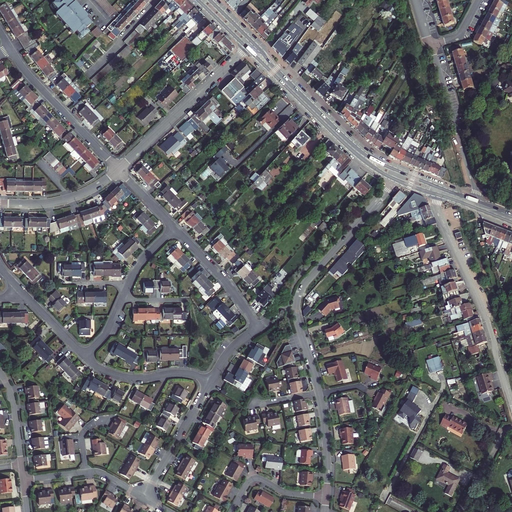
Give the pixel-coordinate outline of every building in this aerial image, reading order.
[(11,15),(2,0),(0,0),(0,14),(3,20),(11,15)] [(57,2),(51,7),(57,14),(54,17),(72,37),(75,34),(81,41),(87,36),(84,32),(89,27),(84,21),(85,20),(73,5),(71,6),(66,0),(60,5),(57,2)] [(90,0),(95,5),(98,8),(108,19),(114,14),(101,0),(90,0)] [(136,4),(141,10),(145,7),(139,1),(137,0),(133,0),(132,1),(134,3),(136,4)] [(178,0),(173,5),(178,9),(185,1),(183,0),(178,0)] [(232,11),(241,0),(228,0),(225,5),(232,11)] [(501,15),(506,5),(506,4),(497,0),(495,0),(494,3),(493,2),(489,9),(501,15)] [(132,8),(138,14),(141,10),(136,4),(134,3),(132,1),(129,5),(130,7),(132,8)] [(185,1),(178,9),(182,14),(179,17),(182,20),(193,9),(185,1)] [(160,3),(156,7),(166,16),(167,16),(166,14),(169,12),(164,8),(160,3)] [(438,13),(448,10),(446,3),(436,6),(438,13)] [(129,11),(135,17),(138,14),(132,8),(130,7),(129,5),(126,8),(127,9),(127,10),(129,11)] [(153,10),(160,17),(162,19),(164,17),(165,18),(166,16),(156,7),(153,10)] [(238,17),(249,28),(258,19),(246,7),(238,17)] [(126,15),(131,21),(135,17),(129,11),(127,10),(127,9),(126,8),(122,12),(124,13),(124,14),(126,15)] [(193,9),(182,20),(181,21),(183,23),(184,22),(186,24),(189,21),(197,13),(193,9)] [(486,16),(497,22),(501,15),(489,9),(486,16)] [(141,23),(147,29),(160,17),(153,10),(141,23)] [(304,16),(312,23),(314,20),(317,17),(308,10),(304,16)] [(451,18),(448,10),(438,13),(440,21),(451,18)] [(249,28),(254,33),(266,20),(271,16),(266,11),(258,19),(249,28)] [(123,18),(128,24),(131,21),(126,15),(124,14),(124,13),(122,12),(120,15),(121,17),(123,18)] [(197,13),(189,21),(193,24),(190,27),(191,28),(189,29),(191,31),(203,19),(197,13)] [(3,20),(8,27),(16,22),(11,15),(3,20)] [(120,22),(125,27),(128,24),(123,18),(121,17),(120,15),(117,18),(116,19),(118,21),(120,22)] [(259,37),(266,29),(270,24),(272,22),(275,19),(271,16),(266,20),(254,33),(259,37)] [(495,29),(498,22),(486,16),(482,23),(495,29)] [(440,21),(443,29),(453,26),(451,18),(440,21)] [(314,20),(310,26),(317,31),(321,25),(314,20)] [(20,30),(16,22),(8,27),(12,35),(20,30)] [(110,26),(113,29),(118,34),(119,34),(122,31),(116,25),(115,24),(113,22),(110,26)] [(122,31),(125,27),(120,22),(116,25),(122,31)] [(141,23),(139,26),(144,31),(145,32),(147,29),(141,23)] [(204,30),(199,35),(190,44),(184,38),(173,48),(185,60),(203,42),(214,31),(207,23),(202,28),(204,30)] [(482,23),(479,30),(491,36),(495,29),(482,23)] [(260,38),(263,42),(274,28),(270,24),(266,29),(259,37),(260,38)] [(283,33),(270,48),(273,52),(274,51),(277,55),(276,55),(278,56),(280,59),(284,54),(285,52),(286,52),(301,32),(290,24),(286,30),(288,32),(286,35),(283,33)] [(108,31),(109,33),(115,38),(118,34),(113,29),(110,26),(109,27),(106,30),(107,31),(108,31)] [(127,49),(144,31),(139,26),(138,26),(133,31),(134,32),(122,44),(125,48),(127,49)] [(27,41),(20,30),(12,35),(17,42),(18,42),(20,45),(27,41)] [(90,35),(95,42),(97,40),(101,36),(96,30),(90,35)] [(490,36),(479,30),(475,37),(486,43),(490,36)] [(213,48),(214,47),(223,39),(214,31),(203,42),(207,45),(211,42),(213,45),(212,46),(213,48)] [(317,55),(319,56),(332,38),(330,37),(319,51),(317,55)] [(475,37),(472,44),(484,50),(487,43),(486,43),(475,37)] [(223,39),(214,47),(218,52),(222,48),(229,55),(232,52),(233,49),(223,39)] [(305,71),(317,55),(319,51),(311,44),(296,64),(305,71)] [(283,62),(288,66),(295,58),(294,57),(300,48),(296,45),(290,53),(291,54),(283,62)] [(32,50),(26,54),(36,67),(44,61),(37,52),(39,50),(37,47),(32,50)] [(121,62),(130,52),(127,49),(125,48),(117,57),(121,62)] [(88,49),(85,53),(87,55),(90,58),(93,55),(91,52),(90,51),(88,49)] [(451,54),(454,62),(464,59),(461,51),(451,54)] [(90,58),(87,55),(85,53),(82,56),(87,61),(90,58)] [(305,71),(303,73),(307,77),(309,75),(316,82),(310,89),(314,92),(328,77),(325,73),(321,77),(313,70),(322,58),(319,56),(317,55),(305,71)] [(121,62),(117,57),(108,66),(90,83),(95,88),(114,69),(121,62)] [(41,74),(49,68),(53,65),(48,58),(44,61),(36,67),(41,74)] [(464,59),(454,62),(456,70),(466,67),(464,59)] [(214,70),(217,67),(209,60),(207,62),(214,70)] [(77,61),(74,65),(75,66),(79,71),(83,67),(77,61)] [(201,61),(194,69),(204,79),(211,72),(204,65),(201,61)] [(207,62),(204,65),(211,72),(214,70),(207,62)] [(250,74),(241,64),(229,76),(234,80),(240,87),(243,84),(243,83),(248,78),(247,77),(250,74)] [(0,79),(9,74),(3,65),(0,66),(0,79)] [(466,67),(456,70),(459,78),(468,75),(466,67)] [(54,86),(59,81),(49,68),(41,74),(46,81),(47,80),(52,88),(54,86)] [(204,79),(194,69),(193,68),(186,75),(188,77),(194,83),(196,80),(200,83),(204,79)] [(327,90),(325,93),(339,101),(345,91),(342,89),(343,87),(340,85),(338,87),(336,85),(343,76),(342,75),(346,70),(343,68),(334,81),(327,90)] [(260,76),(256,71),(249,78),(254,82),(260,76)] [(468,75),(459,78),(461,85),(471,82),(468,75)] [(240,87),(234,80),(220,93),(235,108),(255,89),(264,80),(260,76),(254,82),(244,91),(240,87)] [(62,95),(72,87),(63,77),(59,81),(54,86),(57,88),(56,89),(62,95)] [(186,96),(193,89),(192,88),(194,86),(192,84),(194,83),(188,77),(182,83),(181,82),(179,83),(184,88),(181,91),(186,96)] [(320,98),(325,93),(327,90),(334,81),(328,77),(314,92),(320,98)] [(16,90),(23,84),(19,80),(11,87),(15,91),(16,90)] [(473,90),(471,82),(461,85),(463,93),(473,90)] [(511,84),(506,83),(502,93),(511,97),(511,84)] [(25,87),(23,84),(16,90),(25,99),(32,93),(26,86),(25,87)] [(72,87),(62,95),(68,102),(69,102),(71,104),(80,96),(72,87)] [(177,96),(170,89),(157,102),(159,104),(156,106),(162,112),(177,96)] [(238,116),(246,108),(260,95),(255,89),(235,108),(233,110),(238,116)] [(38,99),(32,93),(25,99),(31,105),(29,107),(32,110),(38,103),(36,101),(38,99)] [(267,102),(260,95),(246,108),(250,114),(253,111),(255,114),(267,102)] [(340,103),(335,112),(344,121),(354,104),(357,99),(353,97),(346,109),(340,103)] [(217,106),(211,99),(200,110),(208,118),(216,126),(220,123),(211,113),(214,110),(213,109),(217,106)] [(357,99),(354,104),(344,121),(348,125),(356,112),(357,111),(362,102),(357,99)] [(41,106),(38,103),(32,110),(40,119),(47,112),(42,106),(41,106)] [(84,123),(94,113),(88,107),(86,110),(81,104),(74,110),(79,116),(78,116),(84,123)] [(353,130),(362,139),(374,119),(370,117),(375,109),(373,108),(373,109),(369,107),(368,110),(369,111),(365,116),(361,122),(359,120),(353,130)] [(147,110),(137,121),(145,129),(154,118),(153,117),(157,114),(151,108),(148,112),(147,110)] [(208,118),(200,110),(193,117),(194,118),(191,121),(200,129),(206,136),(210,132),(202,124),(208,118)] [(348,125),(353,130),(359,120),(364,112),(362,110),(359,114),(356,112),(348,125)] [(53,118),(47,112),(40,119),(46,125),(53,118)] [(270,130),(279,121),(274,116),(273,117),(268,112),(256,123),(260,126),(266,133),(270,130)] [(94,113),(84,123),(91,129),(94,132),(103,123),(94,113)] [(0,132),(9,130),(12,129),(8,117),(0,119),(0,132)] [(52,131),(59,125),(53,118),(46,125),(52,131)] [(362,139),(367,143),(373,133),(377,125),(375,124),(377,120),(374,118),(374,119),(362,139)] [(179,132),(186,139),(193,132),(195,134),(200,129),(191,121),(191,120),(179,132)] [(296,130),(287,121),(275,132),(282,139),(283,138),(285,140),(296,130)] [(373,133),(367,143),(371,146),(382,129),(384,124),(381,123),(375,134),(373,133)] [(65,131),(59,125),(52,131),(61,141),(63,139),(68,135),(65,132),(65,131)] [(382,129),(371,146),(376,150),(379,145),(382,140),(380,139),(384,131),(382,129)] [(0,132),(0,133),(2,140),(11,138),(9,130),(0,132)] [(115,139),(106,130),(100,135),(102,138),(101,139),(107,145),(115,139)] [(379,145),(390,151),(396,141),(398,138),(387,132),(382,140),(379,145)] [(74,138),(69,133),(68,135),(63,139),(66,143),(63,146),(71,154),(73,151),(81,144),(74,138)] [(299,133),(286,148),(291,152),(293,150),(295,152),(299,147),(300,149),(307,141),(299,133)] [(159,150),(166,158),(170,154),(171,153),(174,155),(185,144),(177,135),(172,140),(169,142),(168,141),(159,150)] [(2,140),(4,149),(13,146),(17,145),(15,137),(11,138),(2,140)] [(387,156),(393,159),(401,145),(402,144),(404,141),(398,137),(398,138),(396,141),(390,151),(387,156)] [(399,162),(405,150),(407,147),(411,141),(405,138),(404,141),(402,144),(401,145),(393,159),(394,160),(399,162)] [(123,148),(115,139),(107,145),(113,152),(114,151),(117,154),(123,148)] [(327,141),(319,151),(322,153),(323,153),(326,156),(328,159),(321,167),(324,170),(315,180),(318,182),(341,156),(327,141)] [(86,151),(81,144),(73,151),(71,154),(70,154),(76,160),(80,157),(86,151)] [(9,161),(17,159),(13,146),(4,149),(7,158),(8,157),(9,161)] [(399,162),(407,165),(415,151),(407,147),(405,150),(399,162)] [(422,148),(419,153),(411,167),(415,169),(422,155),(423,154),(425,150),(425,149),(422,148)] [(80,157),(85,164),(92,157),(86,151),(80,157)] [(415,151),(407,165),(411,167),(419,153),(415,151)] [(49,152),(43,158),(45,160),(51,154),(49,152)] [(54,157),(51,154),(45,160),(48,163),(54,157)] [(415,169),(420,171),(424,162),(427,156),(424,155),(423,154),(422,155),(415,169)] [(425,173),(430,160),(431,159),(433,155),(430,154),(429,156),(427,155),(427,156),(424,162),(420,171),(425,173)] [(351,164),(341,156),(318,182),(309,192),(311,194),(314,191),(314,192),(328,176),(328,175),(329,173),(331,175),(332,174),(334,172),(339,176),(346,169),(351,164)] [(56,159),(54,157),(48,163),(50,165),(56,159)] [(98,164),(92,157),(85,164),(82,167),(93,178),(94,178),(96,176),(94,173),(100,167),(98,164)] [(59,162),(56,159),(50,165),(53,168),(59,162)] [(224,164),(219,159),(209,169),(213,173),(220,179),(227,171),(222,166),(224,164)] [(425,173),(429,175),(435,162),(430,160),(425,173)] [(429,175),(434,177),(438,168),(440,163),(440,161),(438,164),(435,162),(429,175)] [(60,164),(59,162),(53,168),(55,171),(61,165),(60,164)] [(64,167),(61,165),(55,171),(57,173),(64,167)] [(60,176),(66,170),(64,167),(57,173),(60,176)] [(68,173),(72,176),(75,174),(69,168),(66,170),(60,176),(62,178),(68,173)] [(143,183),(150,176),(144,170),(141,168),(136,173),(135,173),(137,176),(137,177),(143,183)] [(147,168),(144,170),(150,176),(152,174),(147,168)] [(438,168),(434,177),(440,179),(443,171),(438,168)] [(353,189),(359,182),(355,179),(356,177),(346,169),(339,176),(338,178),(337,180),(342,185),(344,183),(352,190),(353,189)] [(255,188),(260,192),(265,186),(264,185),(271,178),(265,171),(252,185),(255,188)] [(156,186),(157,187),(158,186),(150,176),(143,183),(149,189),(151,190),(156,186)] [(16,179),(0,179),(0,186),(3,187),(3,191),(6,191),(6,192),(15,192),(15,182),(16,179)] [(33,182),(33,192),(42,192),(42,191),(45,191),(45,179),(42,179),(42,182),(33,182)] [(363,197),(369,190),(360,181),(359,182),(353,189),(363,197)] [(15,182),(15,192),(24,192),(24,182),(15,182)] [(24,182),(24,192),(33,192),(33,182),(24,182)] [(118,188),(124,194),(127,197),(131,193),(127,189),(127,190),(121,184),(118,188)] [(110,193),(117,200),(120,197),(124,194),(118,188),(117,187),(110,193)] [(174,199),(177,197),(171,191),(169,192),(167,189),(160,195),(163,198),(161,199),(167,206),(174,199)] [(105,200),(111,206),(117,200),(110,193),(104,199),(105,200)] [(405,199),(399,194),(388,206),(391,208),(390,210),(393,213),(405,199)] [(413,195),(397,215),(398,218),(409,214),(410,219),(414,218),(430,213),(426,203),(425,202),(422,199),(420,198),(413,195)] [(174,199),(167,206),(173,212),(175,210),(178,213),(186,206),(183,203),(180,206),(174,199)] [(108,209),(111,206),(105,200),(102,203),(104,205),(108,209)] [(92,219),(100,216),(97,207),(97,206),(89,209),(92,219)] [(458,231),(463,230),(455,207),(450,209),(458,231)] [(80,214),(83,222),(92,219),(89,209),(80,212),(80,214)] [(135,220),(136,219),(141,214),(138,211),(132,217),(135,220)] [(143,212),(141,214),(136,219),(142,225),(149,219),(143,212)] [(191,216),(187,212),(180,218),(184,222),(186,221),(191,216)] [(192,232),(199,225),(194,219),(195,217),(196,216),(194,213),(191,216),(186,221),(188,224),(187,225),(192,232)] [(424,228),(435,225),(430,213),(414,218),(415,222),(421,220),(424,228)] [(68,227),(77,224),(74,216),(74,214),(65,217),(68,227)] [(84,226),(84,225),(83,222),(80,214),(74,216),(77,224),(78,228),(84,226)] [(105,218),(104,215),(100,216),(92,219),(93,223),(93,224),(102,221),(105,218)] [(3,227),(12,227),(12,217),(3,217),(3,218),(3,227)] [(12,227),(21,227),(21,219),(21,217),(12,217),(12,227)] [(28,218),(28,227),(37,228),(37,217),(28,217),(28,218)] [(37,217),(37,228),(42,228),(46,228),(46,219),(46,217),(37,217)] [(57,221),(59,229),(68,227),(65,217),(56,220),(57,221)] [(142,225),(148,231),(153,227),(155,225),(149,219),(142,225)] [(49,233),(59,229),(57,221),(49,224),(49,228),(49,233)] [(318,227),(323,232),(328,226),(323,222),(322,222),(318,227)] [(483,224),(482,227),(484,235),(486,240),(487,243),(492,227),(483,224)] [(147,233),(148,231),(142,225),(139,228),(146,234),(147,233)] [(199,225),(192,232),(199,238),(200,236),(203,239),(209,233),(207,230),(205,231),(199,225)] [(156,229),(153,227),(148,231),(147,233),(149,236),(156,229)] [(491,244),(497,229),(492,227),(487,243),(487,245),(490,246),(491,244)] [(491,244),(496,245),(501,231),(497,229),(491,244)] [(506,232),(501,231),(496,245),(495,249),(499,251),(500,248),(506,232)] [(505,250),(511,234),(506,232),(500,248),(505,250)] [(510,252),(511,245),(511,234),(505,250),(503,255),(508,257),(510,252)] [(219,243),(222,240),(224,239),(221,236),(211,245),(213,248),(212,250),(218,256),(225,250),(219,243)] [(407,241),(391,246),(392,249),(391,249),(392,254),(394,253),(395,258),(407,254),(404,245),(407,244),(407,245),(411,244),(416,243),(417,244),(418,248),(425,246),(421,236),(407,240),(407,241)] [(131,239),(137,245),(139,242),(134,237),(131,239)] [(138,247),(137,245),(131,239),(124,245),(132,254),(138,247)] [(219,243),(225,250),(227,247),(228,247),(222,240),(219,243)] [(339,263),(338,263),(330,272),(334,276),(338,272),(343,276),(366,249),(357,241),(341,260),(342,261),(340,264),(339,263)] [(112,253),(114,255),(117,252),(124,245),(122,243),(112,253)] [(132,254),(124,245),(117,252),(123,258),(125,260),(132,254)] [(166,253),(169,256),(175,250),(172,247),(166,253)] [(225,250),(218,256),(224,263),(226,261),(229,264),(235,258),(232,255),(233,254),(227,247),(225,250)] [(177,248),(175,250),(169,256),(167,257),(173,264),(174,263),(177,261),(184,254),(177,248)] [(438,255),(436,248),(420,253),(421,258),(425,257),(426,260),(430,259),(432,265),(441,262),(439,255),(438,255)] [(123,258),(117,252),(114,255),(119,259),(120,261),(123,258)] [(180,270),(187,263),(190,260),(184,254),(177,261),(174,263),(180,270)] [(25,274),(32,267),(24,258),(15,266),(19,270),(20,269),(25,274)] [(451,272),(447,260),(441,262),(432,265),(426,267),(427,269),(434,267),(434,268),(440,267),(443,275),(451,272)] [(103,262),(103,265),(103,276),(112,276),(112,277),(120,277),(120,265),(116,265),(116,263),(112,263),(112,262),(103,262)] [(190,266),(187,263),(180,270),(183,273),(190,266)] [(103,265),(94,265),(94,272),(94,276),(103,276),(103,265)] [(244,268),(242,265),(235,271),(238,274),(237,275),(243,282),(249,276),(252,273),(247,267),(245,267),(244,268)] [(71,266),(62,266),(62,272),(62,276),(71,276),(71,266)] [(81,266),(80,266),(71,266),(71,276),(81,276),(81,272),(81,266)] [(32,267),(25,274),(30,279),(29,280),(33,285),(41,277),(32,267)] [(190,278),(193,281),(201,274),(198,271),(190,278)] [(446,283),(447,286),(454,284),(457,283),(454,271),(451,272),(443,275),(439,276),(440,278),(439,278),(439,280),(440,280),(442,284),(446,283)] [(249,276),(243,282),(249,288),(251,287),(253,289),(262,282),(252,273),(249,276)] [(201,274),(193,281),(192,283),(198,290),(208,280),(201,274)] [(204,296),(206,294),(212,288),(214,286),(208,280),(198,290),(204,296)] [(161,282),(161,289),(161,293),(170,293),(170,282),(161,282)] [(153,293),(153,289),(153,283),(143,283),(144,293),(153,293)] [(448,299),(451,298),(458,296),(454,284),(447,286),(443,287),(444,292),(446,291),(448,299)] [(269,285),(258,298),(262,301),(259,305),(264,310),(275,298),(272,295),(272,292),(275,289),(269,285)] [(212,288),(206,294),(209,297),(215,291),(212,288)] [(63,295),(61,297),(56,291),(49,297),(54,303),(52,305),(59,311),(69,302),(69,300),(67,298),(65,298),(63,295)] [(77,303),(94,303),(93,293),(86,293),(86,292),(77,292),(77,303)] [(93,293),(94,303),(106,303),(106,292),(101,292),(101,293),(93,293)] [(214,298),(221,305),(223,303),(216,296),(214,298)] [(446,303),(449,311),(462,307),(458,296),(451,298),(453,302),(446,303)] [(325,316),(331,310),(340,307),(338,302),(340,302),(338,297),(331,299),(331,300),(326,301),(323,305),(322,304),(319,308),(319,309),(319,310),(325,316)] [(216,309),(221,305),(214,298),(207,305),(211,309),(212,308),(215,311),(216,309)] [(221,305),(216,309),(222,316),(229,309),(223,303),(221,305)] [(462,318),(463,321),(471,319),(477,317),(475,313),(472,314),(471,310),(470,311),(468,305),(462,307),(449,311),(443,313),(444,315),(450,313),(450,312),(451,312),(451,313),(460,311),(461,314),(446,318),(448,324),(451,323),(451,322),(462,318)] [(303,311),(304,317),(305,317),(311,309),(308,306),(303,311)] [(137,308),(137,309),(137,318),(146,318),(146,308),(137,308)] [(155,322),(156,321),(156,309),(155,308),(146,308),(146,318),(151,318),(151,321),(153,322),(155,322)] [(164,312),(164,318),(173,318),(173,308),(164,308),(164,312)] [(173,318),(183,318),(182,311),(182,308),(173,308),(173,318)] [(220,318),(222,316),(216,309),(215,311),(213,312),(213,314),(218,319),(220,318)] [(222,316),(228,322),(233,317),(235,316),(229,309),(222,316)] [(4,312),(0,312),(0,322),(11,323),(11,313),(4,313),(4,312)] [(11,313),(11,323),(28,323),(27,312),(18,312),(18,313),(11,313)] [(92,316),(84,316),(84,320),(80,320),(80,329),(90,329),(90,320),(92,320),(92,316)] [(222,316),(220,318),(226,324),(227,323),(228,322),(222,316)] [(233,317),(228,322),(227,323),(230,326),(236,320),(233,317)] [(465,331),(471,329),(481,326),(479,319),(478,317),(477,317),(471,319),(463,321),(464,325),(456,328),(456,329),(451,331),(452,336),(456,334),(463,332),(465,331)] [(405,323),(407,328),(422,324),(420,318),(405,323)] [(344,331),(338,323),(331,329),(325,331),(327,338),(333,335),(334,338),(337,337),(344,331)] [(472,335),(483,332),(481,326),(471,329),(472,335)] [(483,332),(472,335),(467,337),(465,338),(459,340),(462,349),(468,347),(470,354),(467,355),(469,360),(472,359),(471,356),(479,354),(477,347),(486,344),(485,343),(486,343),(483,332)] [(30,343),(32,346),(40,339),(41,337),(39,334),(30,343)] [(40,339),(32,346),(39,353),(46,346),(40,339)] [(109,353),(112,355),(118,345),(114,343),(109,353)] [(118,345),(112,355),(115,356),(116,355),(121,358),(126,349),(118,345)] [(254,362),(256,363),(261,354),(264,349),(257,345),(253,352),(251,351),(247,358),(254,362)] [(276,363),(277,368),(295,362),(289,345),(285,346),(276,363)] [(39,353),(46,360),(50,355),(53,353),(46,346),(39,353)] [(133,353),(126,349),(121,358),(127,361),(127,362),(132,365),(133,362),(137,356),(137,355),(133,353)] [(169,349),(160,349),(160,358),(160,361),(170,360),(169,349)] [(179,360),(179,358),(178,350),(178,349),(169,349),(170,360),(179,360)] [(156,351),(146,352),(147,360),(147,363),(156,362),(156,358),(156,351)] [(261,354),(256,363),(264,368),(266,364),(262,362),(265,356),(261,354)] [(50,355),(46,360),(44,361),(47,364),(53,358),(50,355)] [(56,363),(64,372),(71,365),(66,360),(67,359),(64,356),(56,363)] [(439,358),(427,362),(431,375),(443,371),(439,358)] [(248,374),(252,366),(245,362),(243,361),(239,369),(248,374)] [(342,361),(326,365),(329,374),(334,373),(335,373),(336,376),(338,382),(348,380),(342,361)] [(374,367),(368,364),(364,374),(371,376),(370,379),(377,381),(382,369),(374,366),(374,367)] [(77,371),(71,365),(64,372),(73,382),(81,374),(77,370),(77,371)] [(296,372),(297,371),(297,367),(285,369),(287,380),(298,378),(297,374),(296,372)] [(236,377),(234,381),(241,385),(248,374),(239,369),(234,376),(236,377)] [(236,377),(234,376),(228,372),(224,380),(232,384),(234,381),(236,377)] [(492,382),(490,375),(477,379),(482,396),(493,392),(490,383),(492,382)] [(85,390),(87,387),(91,380),(87,378),(82,388),(85,390)] [(91,380),(87,387),(95,391),(100,382),(92,378),(91,380)] [(268,391),(272,391),(275,390),(275,391),(279,390),(277,378),(266,380),(268,391)] [(289,384),(291,394),(302,392),(301,388),(300,386),(302,385),(301,381),(289,384)] [(95,391),(103,396),(107,389),(108,387),(100,382),(95,391)] [(37,386),(24,388),(25,392),(27,392),(27,395),(28,399),(39,398),(37,386)] [(114,393),(111,399),(119,404),(122,398),(121,397),(124,393),(117,388),(114,393)] [(174,396),(182,401),(183,401),(187,393),(178,388),(174,396)] [(390,394),(383,390),(380,394),(378,393),(376,397),(377,397),(372,408),(381,412),(390,394)] [(408,391),(408,393),(397,412),(399,414),(397,416),(402,420),(404,417),(408,419),(409,425),(418,425),(417,415),(421,412),(412,405),(416,396),(408,391)] [(136,394),(133,399),(140,404),(144,396),(137,392),(136,394)] [(180,404),(182,401),(174,396),(172,395),(170,398),(180,404)] [(140,404),(148,408),(151,402),(152,400),(144,396),(140,404)] [(340,416),(351,414),(351,413),(348,401),(348,398),(335,401),(337,408),(338,407),(339,410),(340,416)] [(307,410),(307,406),(305,406),(305,403),(304,399),(293,402),(296,412),(307,410)] [(215,404),(223,409),(225,410),(227,406),(217,400),(215,404)] [(39,403),(26,405),(27,409),(28,409),(29,415),(40,414),(39,409),(39,403)] [(165,412),(170,415),(174,417),(178,408),(169,403),(165,412)] [(219,416),(223,409),(215,404),(214,404),(210,411),(219,416)] [(79,418),(64,405),(57,413),(64,419),(59,424),(68,432),(79,418)] [(215,424),(219,416),(210,411),(206,419),(205,419),(203,422),(207,425),(214,429),(216,425),(215,424)] [(277,413),(272,414),(269,415),(269,413),(261,414),(263,423),(267,422),(267,427),(279,424),(277,413)] [(309,425),(308,421),(308,418),(309,418),(308,414),(296,416),(298,427),(309,425)] [(454,418),(447,414),(442,424),(449,427),(449,426),(464,434),(469,424),(455,416),(454,418)] [(257,415),(249,417),(250,419),(247,419),(243,420),(245,431),(256,429),(255,425),(259,424),(257,415)] [(170,423),(167,421),(161,418),(157,426),(166,431),(170,423)] [(116,420),(115,419),(110,426),(112,427),(110,429),(108,433),(117,439),(125,425),(124,425),(116,420)] [(41,420),(29,422),(29,426),(30,426),(31,433),(42,431),(41,420)] [(96,426),(92,420),(85,425),(89,431),(96,426)] [(205,428),(210,432),(212,433),(214,429),(207,425),(205,428)] [(206,439),(210,432),(205,428),(201,426),(197,434),(206,439)] [(311,440),(310,436),(310,433),(311,433),(310,429),(298,431),(300,442),(311,440)] [(352,429),(340,430),(340,437),(342,437),(343,445),(354,444),(352,429)] [(203,444),(206,439),(197,434),(192,442),(195,444),(201,447),(203,444)] [(146,440),(144,444),(155,450),(157,446),(156,446),(159,440),(149,435),(146,440)] [(43,438),(31,439),(31,444),(32,444),(33,450),(44,449),(44,448),(43,438)] [(93,449),(94,456),(106,455),(104,443),(100,443),(100,439),(92,440),(93,449)] [(73,447),(72,440),(61,441),(63,456),(74,455),(73,447)] [(155,450),(144,444),(139,453),(148,459),(152,453),(153,454),(155,450)] [(245,458),(252,458),(252,445),(237,445),(237,456),(245,456),(245,458)] [(423,452),(415,448),(411,457),(418,461),(423,452)] [(300,458),(300,464),(310,464),(310,456),(312,456),(312,451),(301,450),(301,451),(300,458)] [(46,461),(45,455),(33,457),(33,461),(35,461),(35,468),(47,466),(46,461)] [(130,455),(125,465),(136,471),(138,467),(137,467),(140,461),(130,455)] [(342,456),(342,463),(343,462),(344,471),(355,470),(354,455),(353,455),(345,456),(342,456)] [(179,465),(190,471),(195,461),(186,456),(182,462),(181,461),(179,465)] [(281,470),(282,459),(266,457),(265,468),(274,469),(274,470),(281,470)] [(245,465),(235,459),(232,463),(243,469),(245,465)] [(235,481),(239,474),(240,474),(243,469),(232,463),(229,469),(226,468),(222,474),(235,481)] [(450,497),(460,479),(448,473),(451,467),(445,464),(437,479),(449,486),(444,494),(450,497)] [(136,471),(125,465),(120,474),(129,480),(132,474),(133,474),(136,471)] [(185,480),(190,471),(179,465),(177,468),(178,469),(175,475),(185,480)] [(312,473),(302,472),(300,485),(310,486),(311,477),(312,477),(312,473)] [(10,479),(0,480),(0,491),(0,494),(12,492),(10,479)] [(232,485),(223,480),(220,486),(218,486),(213,495),(213,497),(224,503),(227,497),(225,496),(227,494),(228,494),(232,485)] [(171,491),(182,497),(187,488),(178,483),(174,488),(171,491)] [(80,494),(81,501),(96,499),(95,486),(86,487),(87,489),(84,489),(79,490),(80,494)] [(71,496),(74,496),(74,494),(73,487),(65,488),(66,490),(63,490),(58,491),(60,502),(71,501),(71,496)] [(50,499),(53,498),(52,490),(44,491),(44,493),(42,493),(37,494),(38,505),(50,503),(50,499)] [(105,491),(101,497),(105,499),(103,503),(112,509),(118,499),(114,497),(112,496),(112,495),(105,491)] [(177,507),(182,497),(171,491),(169,495),(170,495),(167,501),(177,507)] [(355,495),(354,495),(346,492),(343,491),(340,499),(342,499),(339,507),(349,511),(355,495)] [(254,499),(269,508),(274,499),(262,492),(261,494),(257,492),(254,499)]
